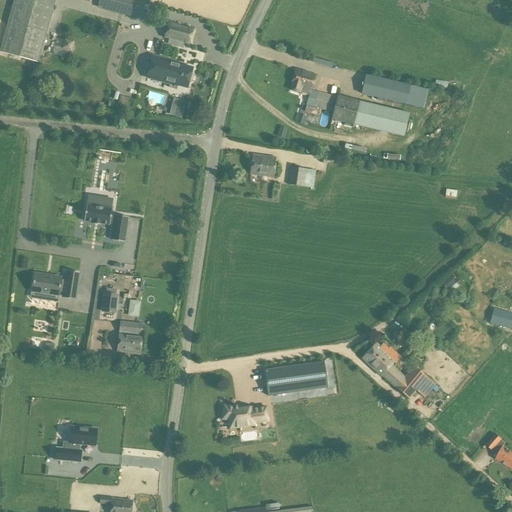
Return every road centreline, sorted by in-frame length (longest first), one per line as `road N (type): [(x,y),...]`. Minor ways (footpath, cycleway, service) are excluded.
road 1 (unclassified): [(167,511),(214,143)]
road 2 (unclassified): [(214,143),(0,120)]
road 3 (unclassified): [(214,143),(267,0)]
